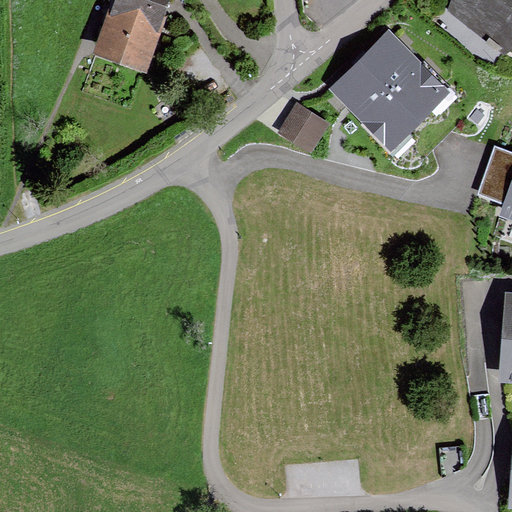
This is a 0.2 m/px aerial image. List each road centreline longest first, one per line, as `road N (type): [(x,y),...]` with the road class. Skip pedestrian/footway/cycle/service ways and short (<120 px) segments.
road 1 (residential): [(482,511),(448,494),(268,510),(235,499),(220,484),(211,452),(231,217),(184,156)]
road 2 (residential): [(0,241),(72,219),(184,156)]
road 3 (residential): [(184,156),(294,66)]
